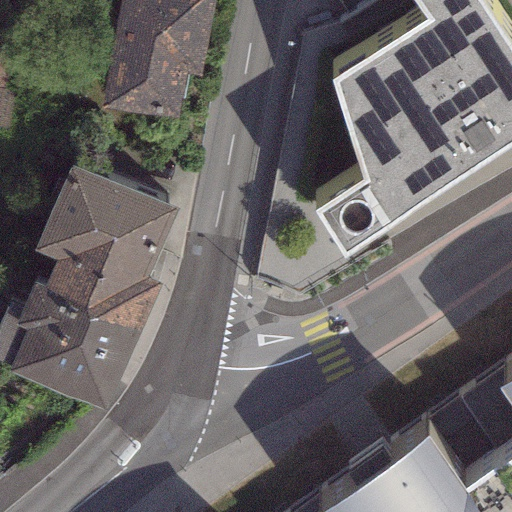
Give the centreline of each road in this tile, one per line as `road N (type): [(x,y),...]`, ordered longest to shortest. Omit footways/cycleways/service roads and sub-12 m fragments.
road 1 (tertiary): [(179,366),(251,0)]
road 2 (residential): [(179,366),(270,366),(328,346),(511,229)]
road 3 (tertiary): [(179,366),(124,453),(61,511)]
